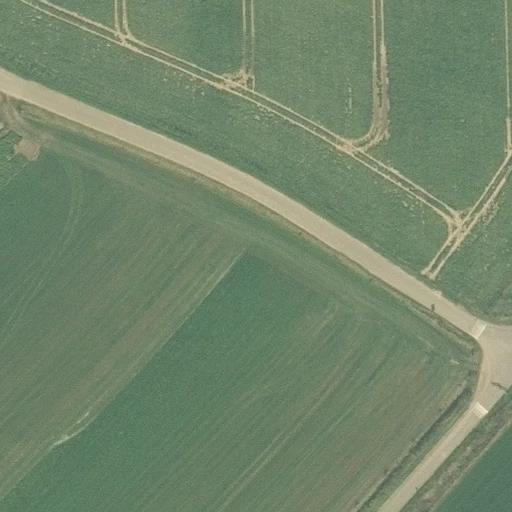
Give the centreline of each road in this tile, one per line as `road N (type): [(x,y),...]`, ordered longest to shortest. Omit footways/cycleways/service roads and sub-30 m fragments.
road 1 (unclassified): [(511,354),(290,208),(201,160),(0,78)]
road 2 (unclassified): [(389,511),(511,373)]
